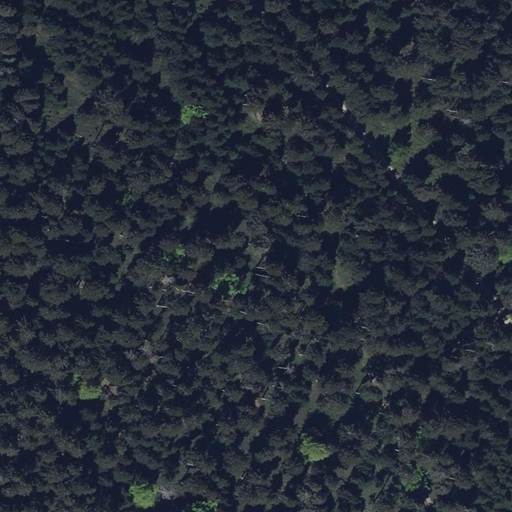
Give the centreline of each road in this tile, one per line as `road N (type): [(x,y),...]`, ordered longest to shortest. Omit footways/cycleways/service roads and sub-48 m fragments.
road 1 (track): [(431,511),(329,254),(215,0)]
road 2 (track): [(254,0),(511,325)]
